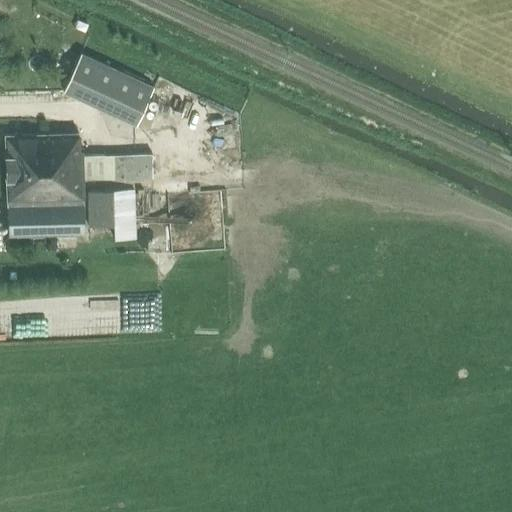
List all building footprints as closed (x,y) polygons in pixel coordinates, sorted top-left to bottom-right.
[(154,88),(81,53),(64,90),(137,125),(154,88)] [(79,135),(79,132),(5,135),(6,202),(7,203),(8,237),(85,234),(84,200),(85,200),(84,180),(152,177),(152,153),(104,154),(84,155),(83,150),(80,150),(79,135)] [(136,238),(134,190),(113,190),(87,191),(89,226),(114,225),(114,239),(136,238)] [(154,326),(154,300),(95,298),(94,324),(154,326)] [(0,334),(89,332),(89,316),(68,316),(67,301),(48,301),(48,314),(0,315),(0,334)]
